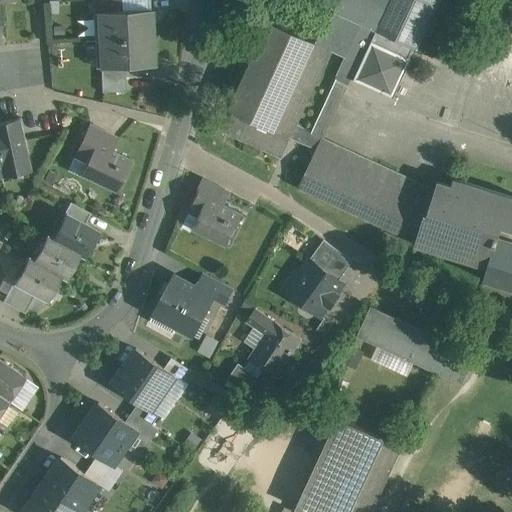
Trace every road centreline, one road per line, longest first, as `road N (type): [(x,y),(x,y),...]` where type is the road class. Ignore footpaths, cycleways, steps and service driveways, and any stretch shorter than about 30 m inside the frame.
road 1 (residential): [(176,143),(367,256),(367,287),(284,410)]
road 2 (residential): [(176,143),(133,274),(85,370)]
road 3 (residential): [(85,370),(0,504)]
road 4 (residential): [(200,0),(176,143)]
